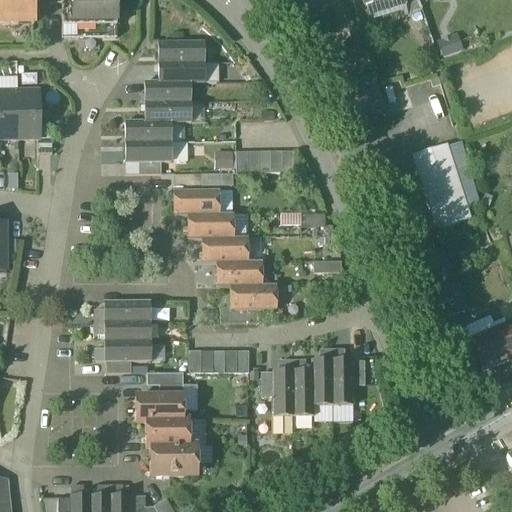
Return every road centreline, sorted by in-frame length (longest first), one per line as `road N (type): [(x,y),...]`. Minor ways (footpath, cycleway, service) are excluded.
road 1 (residential): [(219,0),(311,103),(383,300)]
road 2 (residential): [(66,176),(132,189),(189,298),(46,300)]
road 3 (residential): [(201,337),(285,336),(383,300)]
road 4 (residential): [(383,300),(440,454)]
road 5 (residential): [(20,461),(46,300)]
